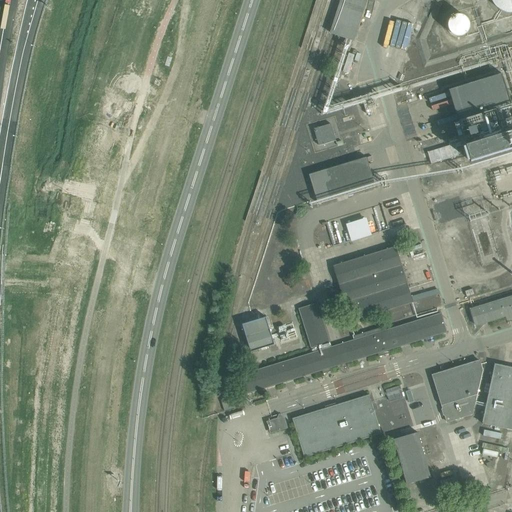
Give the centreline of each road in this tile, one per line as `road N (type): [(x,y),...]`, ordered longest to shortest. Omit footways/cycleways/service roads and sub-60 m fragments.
road 1 (secondary): [(131,477),(164,275),(252,0)]
road 2 (motorway): [(0,157),(31,0)]
